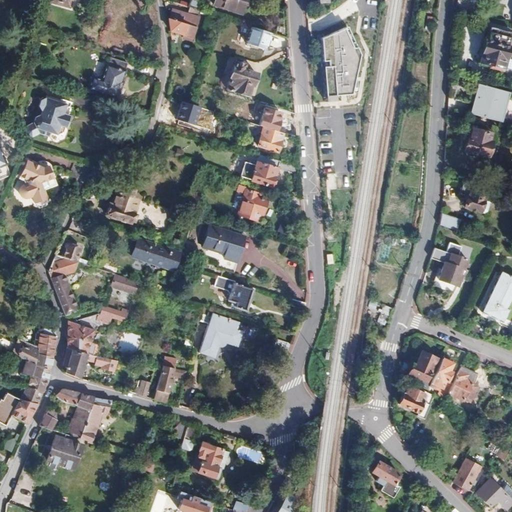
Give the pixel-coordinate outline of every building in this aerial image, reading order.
[(192,0),(190,0),(188,7),(199,10),(201,3),(192,0)] [(214,0),(213,5),(240,14),(244,0),(214,0)] [(171,12),(168,19),(194,28),(196,20),(171,12)] [(168,19),(170,32),(182,36),(184,32),(194,34),(196,28),(194,28),(168,19)] [(511,33),(488,26),(486,37),(485,37),(478,62),(489,65),(488,68),(502,72),(510,42),(508,42),(511,33)] [(356,98),(354,32),(320,33),(322,99),(356,98)] [(288,49),(287,38),(271,33),(268,43),(288,49)] [(122,83),(127,64),(109,58),(102,81),(92,78),(88,91),(118,100),(123,83),(122,83)] [(244,65),(234,62),(225,89),(247,96),(250,86),(252,86),(256,74),(243,69),(244,65)] [(476,86),(475,90),(496,95),(506,98),(506,94),(476,86)] [(496,95),(475,90),(468,114),(499,122),(504,103),(494,101),(496,95)] [(506,98),(496,95),(494,101),(504,103),(506,98)] [(37,128),(31,131),(29,136),(32,140),(34,141),(36,142),(43,138),(53,141),(55,136),(60,138),(61,138),(61,137),(66,138),(68,130),(70,131),(72,126),(70,126),(71,122),(73,123),(75,118),(72,117),(74,111),(70,110),(70,109),(50,102),(45,104),(43,109),(46,114),(44,119),(40,121),(37,128)] [(504,103),(499,122),(506,124),(511,105),(504,103)] [(499,122),(468,114),(468,115),(498,124),(499,122)] [(278,141),(281,133),(261,127),(256,146),(275,153),(279,141),(278,141)] [(489,133),(469,128),(464,151),(486,157),(486,155),(495,158),(498,145),(489,143),(490,142),(487,141),(489,133)] [(297,167),(296,157),(283,153),(281,161),(283,162),(297,167)] [(277,163),(257,156),(249,181),(269,187),(270,185),(271,186),(273,180),(271,179),(277,163)] [(298,175),(297,167),(283,162),(280,169),(298,175)] [(44,183),(50,180),(45,169),(39,171),(23,164),(16,179),(23,182),(21,186),(17,188),(15,191),(15,194),(16,197),(18,199),(20,201),(25,200),(28,199),(31,205),(36,208),(40,206),(43,201),(40,192),(46,190),(44,183)] [(52,187),(50,180),(44,183),(46,190),(52,187)] [(115,193),(130,198),(133,189),(119,184),(115,193)] [(483,194),(460,185),(456,195),(462,198),(464,199),(464,200),(461,209),(476,214),(483,194)] [(50,198),(46,190),(40,192),(43,201),(50,198)] [(257,194),(244,190),(236,215),(256,222),(259,213),(261,214),(265,201),(256,197),(257,194)] [(137,200),(130,198),(115,193),(111,205),(109,204),(104,215),(128,224),(129,222),(132,223),(134,216),(132,214),(137,200)] [(299,200),(283,194),(280,203),(300,210),(299,200)] [(459,220),(440,213),(438,224),(455,231),(459,220)] [(244,238),(209,228),(202,248),(225,255),(224,259),(218,258),(215,270),(233,275),(244,238)] [(138,240),(131,258),(173,273),(179,254),(138,240)] [(66,245),(62,257),(76,261),(79,250),(66,245)] [(283,255),(304,262),(303,249),(286,245),(283,255)] [(465,260),(433,247),(429,259),(442,263),(433,290),(452,297),(456,286),(452,285),(458,269),(461,270),(465,260)] [(55,254),(47,272),(63,315),(72,312),(59,277),(74,272),(77,262),(76,261),(62,257),(55,254)] [(511,278),(495,272),(478,314),(508,325),(511,315),(511,312),(510,311),(511,305),(511,278)] [(233,283),(234,280),(215,274),(211,286),(225,290),(228,294),(227,300),(231,301),(230,304),(234,305),(234,306),(244,310),(251,289),(233,283)] [(137,282),(127,278),(124,290),(133,293),(137,282)] [(137,282),(133,293),(146,297),(149,286),(137,282)] [(288,304),(302,308),(305,301),(291,297),(288,304)] [(105,308),(100,321),(105,323),(104,326),(112,328),(114,321),(126,325),(130,313),(124,311),(123,313),(105,308)] [(196,322),(207,325),(198,354),(213,359),(216,350),(219,349),(221,348),(225,344),(237,347),(242,332),(235,329),(237,322),(229,319),(230,316),(227,316),(226,318),(211,313),(210,317),(198,313),(196,322)] [(54,323),(40,320),(39,336),(35,336),(34,347),(37,349),(37,355),(52,357),(54,337),(54,334),(54,323)] [(92,330),(67,322),(66,350),(85,354),(92,330)] [(28,361),(49,369),(51,361),(52,357),(37,355),(37,349),(34,347),(28,344),(29,341),(23,338),(21,341),(17,342),(16,345),(18,346),(14,354),(28,361)] [(85,354),(66,350),(65,353),(62,366),(64,367),(64,368),(65,369),(64,372),(78,378),(83,360),(93,363),(93,365),(101,367),(100,370),(113,372),(115,361),(85,354)] [(411,376),(408,382),(427,391),(428,387),(430,384),(425,381),(435,359),(422,353),(415,366),(412,364),(411,367),(409,366),(406,371),(409,372),(408,374),(411,376)] [(437,397),(444,400),(447,394),(451,386),(446,383),(451,374),(448,372),(452,365),(441,359),(430,384),(428,387),(435,390),(436,387),(441,389),(437,397)] [(28,388),(42,392),(43,392),(47,376),(49,369),(28,361),(23,375),(31,377),(28,388)] [(170,382),(183,385),(186,372),(161,365),(152,399),(165,402),(170,382)] [(464,400),(469,403),(476,388),(471,385),(475,375),(460,368),(451,386),(447,394),(463,402),(464,400)] [(136,387),(134,393),(145,396),(148,382),(140,379),(138,387),(136,387)] [(101,380),(99,386),(108,389),(109,387),(113,388),(114,384),(101,380)] [(152,399),(155,385),(150,384),(147,397),(152,399)] [(12,415),(26,423),(36,404),(39,398),(42,392),(28,388),(26,388),(19,401),(5,397),(3,401),(1,400),(0,401),(0,423),(6,426),(12,415)] [(432,397),(427,394),(426,396),(407,388),(404,396),(402,395),(398,404),(416,414),(415,416),(420,419),(432,397)] [(60,389),(54,396),(64,404),(65,404),(67,405),(88,411),(93,397),(72,392),(60,389)] [(111,400),(93,397),(88,411),(83,424),(79,435),(78,438),(86,441),(85,442),(89,444),(100,415),(106,415),(111,400)] [(88,411),(67,405),(66,409),(74,415),(72,420),(83,424),(88,411)] [(54,413),(47,409),(46,413),(39,427),(49,431),(54,422),(54,413)] [(83,424),(72,420),(68,432),(71,432),(79,435),(83,424)] [(180,422),(174,421),(172,429),(176,431),(180,422)] [(180,422),(176,431),(174,437),(182,440),(188,425),(180,422)] [(188,425),(182,440),(181,444),(186,445),(188,440),(195,443),(199,428),(188,425)] [(80,445),(54,437),(47,461),(73,469),(80,445)] [(207,444),(200,442),(198,450),(199,451),(197,457),(201,459),(197,472),(215,479),(219,469),(221,469),(227,453),(222,451),(222,450),(206,445),(207,444)] [(487,449),(496,454),(500,447),(490,442),(487,449)] [(375,454),(368,468),(374,471),(378,463),(381,458),(375,454)] [(465,458),(461,464),(463,465),(453,482),(468,490),(481,468),(465,458)] [(151,465),(142,462),(140,469),(149,472),(151,465)] [(378,463),(374,471),(372,473),(379,477),(376,482),(382,486),(385,481),(393,486),(399,475),(378,463)] [(504,466),(494,477),(500,482),(511,471),(504,466)] [(489,480),(476,494),(490,507),(496,501),(499,504),(506,496),(489,480)] [(208,502),(179,492),(176,499),(180,500),(177,509),(182,511),(181,511),(208,511),(209,511),(205,509),(208,502)] [(296,511),(301,501),(283,494),(275,511),(296,511)] [(167,506),(177,509),(180,500),(176,499),(170,497),(167,506)] [(234,502),(232,511),(246,511),(247,504),(234,502)]
